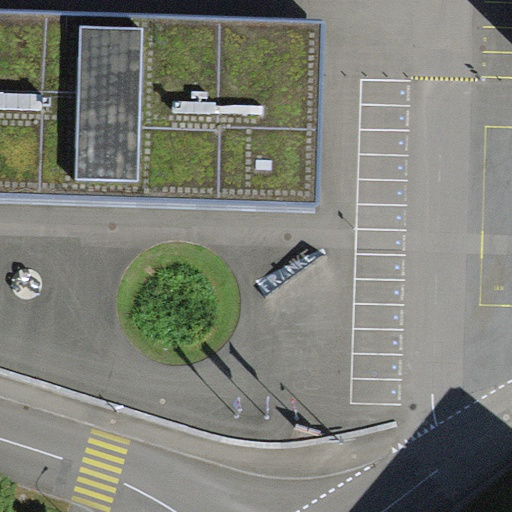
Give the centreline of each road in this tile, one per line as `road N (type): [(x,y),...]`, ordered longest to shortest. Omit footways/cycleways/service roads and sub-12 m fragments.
road 1 (unknown): [(494,430),(457,9)]
road 2 (unknown): [(224,0),(457,9)]
road 3 (residential): [(155,511),(94,473),(0,442)]
road 4 (residential): [(385,511),(511,420)]
